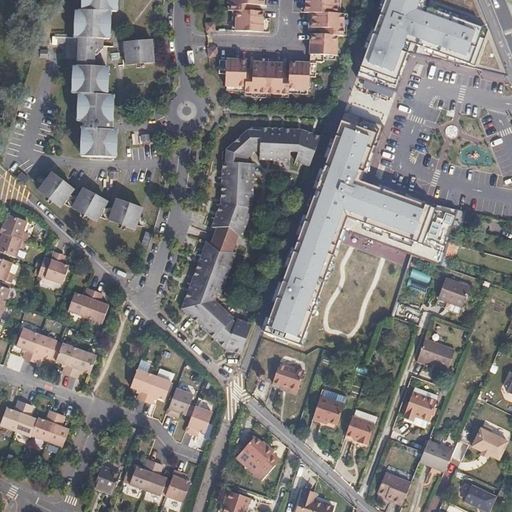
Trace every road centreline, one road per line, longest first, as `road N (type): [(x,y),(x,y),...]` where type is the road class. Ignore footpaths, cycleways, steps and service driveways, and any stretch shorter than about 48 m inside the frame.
road 1 (residential): [(140,304),(369,511)]
road 2 (residential): [(0,190),(4,185),(140,304)]
road 3 (residential): [(140,304),(177,217),(187,132)]
road 4 (unknown): [(9,155),(180,190)]
road 5 (residential): [(182,40),(280,42),(288,0)]
